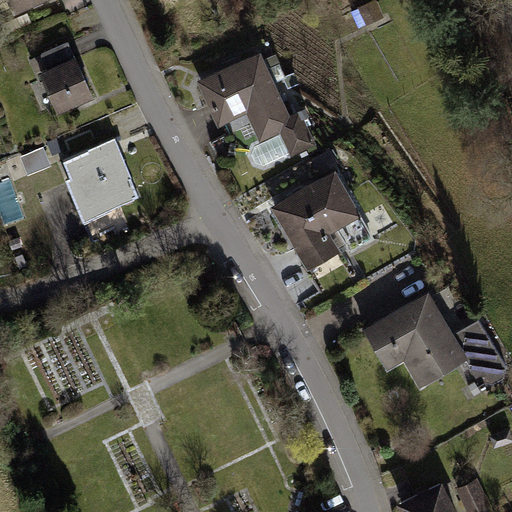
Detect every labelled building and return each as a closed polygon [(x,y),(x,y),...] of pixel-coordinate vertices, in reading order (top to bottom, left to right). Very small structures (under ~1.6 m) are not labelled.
[(0,0),(0,17),(39,0),(0,0)] [(379,17),(372,1),(361,6),(368,22),(379,17)] [(68,42),(41,54),(48,69),(41,72),(58,109),(92,95),(68,42)] [(259,54),(202,81),(220,120),(243,110),(240,103),(252,98),(266,128),(281,121),(294,149),(313,140),(300,111),(289,116),(278,91),(276,92),(259,54)] [(107,142),(65,160),(72,176),(67,178),(93,240),(128,226),(118,203),(137,195),(120,155),(114,158),(107,142)] [(336,162),(328,149),(311,160),(318,173),(336,162)] [(334,172),(275,206),(308,263),(335,247),(326,230),(336,225),(351,250),(372,238),(334,172)] [(427,294),(365,330),(380,354),(399,343),(423,383),(466,358),(478,379),(493,384),(503,378),(507,366),(479,318),(450,334),(427,294)] [(491,435),(495,444),(511,437),(511,434),(509,428),(491,435)] [(476,481),(460,489),(471,511),(479,511),(489,507),(476,481)] [(454,511),(440,483),(402,502),(406,511),(454,511)]
